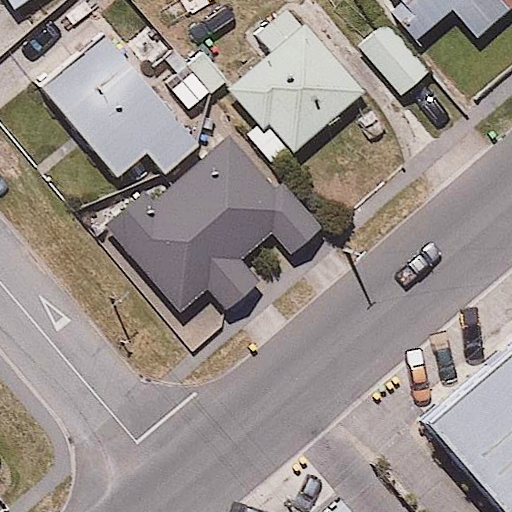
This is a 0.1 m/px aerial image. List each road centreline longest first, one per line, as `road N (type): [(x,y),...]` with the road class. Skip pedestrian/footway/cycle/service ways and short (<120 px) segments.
road 1 (residential): [(175,486),(511,200)]
road 2 (residential): [(0,282),(175,486)]
